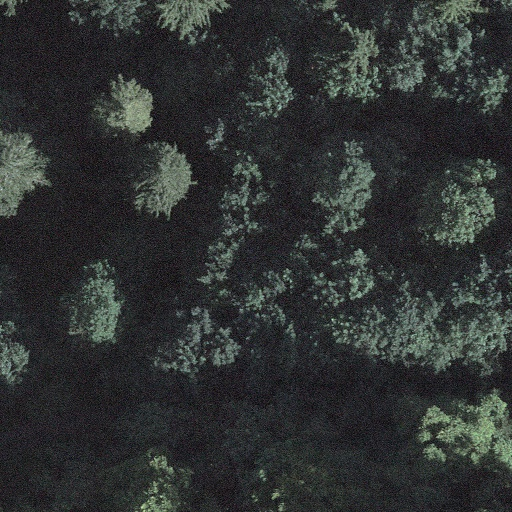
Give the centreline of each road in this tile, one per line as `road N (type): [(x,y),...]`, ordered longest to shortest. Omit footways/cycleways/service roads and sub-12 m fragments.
road 1 (track): [(0,450),(133,416),(511,382)]
road 2 (track): [(0,64),(252,0)]
